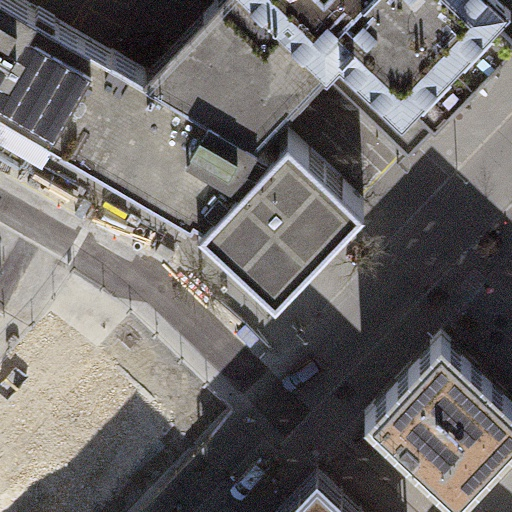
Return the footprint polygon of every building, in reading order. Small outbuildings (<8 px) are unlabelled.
[(112,49),(27,0),(0,0),(0,100),(61,136),(112,49)] [(269,145),(256,138),(299,97),(324,73),(242,0),(211,0),(187,24),(144,66),(112,49),(61,136),(199,218),(276,290),(364,197),(288,124),(269,145)] [(511,0),(242,0),(324,73),(411,151),(511,45),(511,0)] [(0,511),(143,511),(170,484),(158,473),(188,442),(60,321),(0,383),(0,420),(12,433),(0,445),(0,511)] [(511,450),(511,396),(443,333),(367,416),(463,503),(511,450)] [(367,511),(320,466),(275,511),(367,511)]
